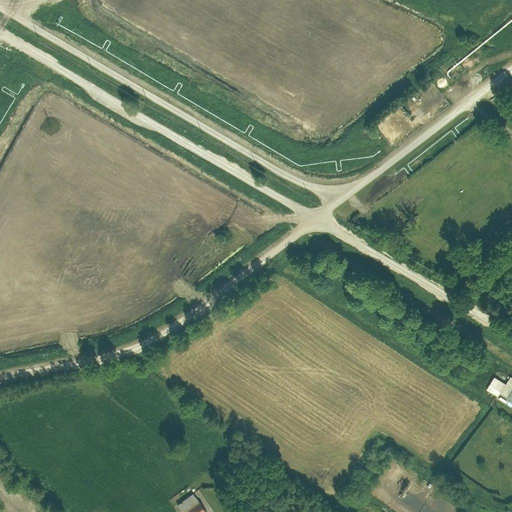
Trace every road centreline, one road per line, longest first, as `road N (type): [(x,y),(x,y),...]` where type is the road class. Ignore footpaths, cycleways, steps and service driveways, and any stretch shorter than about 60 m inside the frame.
road 1 (track): [(511,63),(169,324),(132,345),(0,376)]
road 2 (track): [(0,8),(331,196)]
road 3 (track): [(306,214),(0,33)]
road 4 (track): [(306,214),(511,334)]
